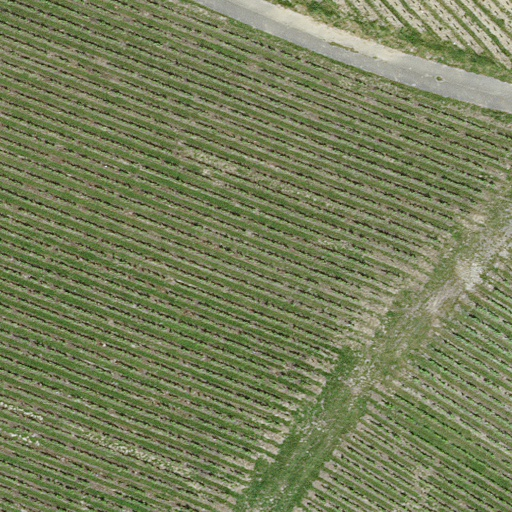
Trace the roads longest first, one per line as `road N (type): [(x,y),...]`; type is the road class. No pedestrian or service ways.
road 1 (track): [(511,221),(343,399),(260,511)]
road 2 (track): [(511,101),(231,0)]
